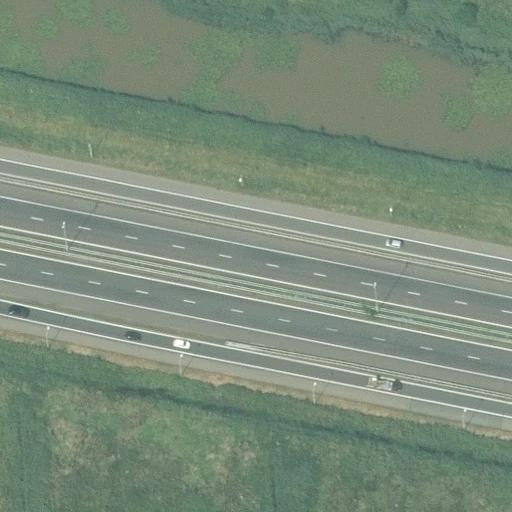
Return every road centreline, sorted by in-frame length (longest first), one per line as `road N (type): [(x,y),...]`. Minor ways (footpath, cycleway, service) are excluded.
road 1 (motorway): [(0,307),(511,410)]
road 2 (motorway): [(511,313),(0,212)]
road 3 (motorway): [(511,270),(0,169)]
road 4 (motorway): [(0,265),(511,364)]
